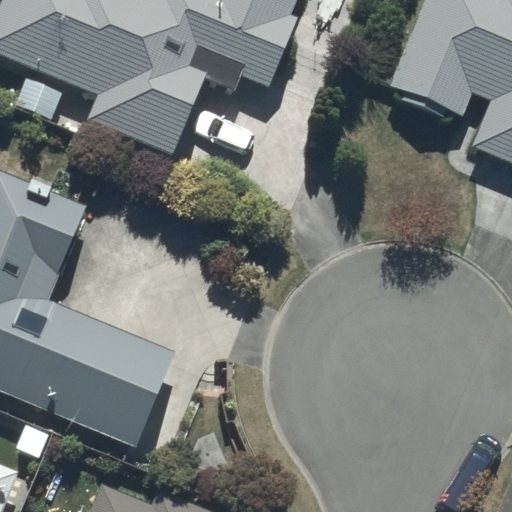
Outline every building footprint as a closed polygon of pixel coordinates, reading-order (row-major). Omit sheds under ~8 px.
[(4,0),(0,12),(0,77),(26,88),(14,120),(50,133),(61,104),(94,117),(84,142),(173,176),(201,103),(229,113),(236,95),(265,106),(291,37),(284,34),(297,0),(209,0),(209,3),(201,0),(156,0),(155,3),(148,0),(4,0)] [(511,0),(429,0),(386,106),(456,136),(467,111),(486,119),(467,164),(511,183),(511,0)] [(0,193),(0,413),(133,467),(173,369),(43,317),(80,226),(6,196),(0,193)] [(0,511),(5,511),(14,491),(0,485),(0,511)] [(155,511),(152,511),(151,511),(116,511),(95,503),(91,511),(155,511)]
